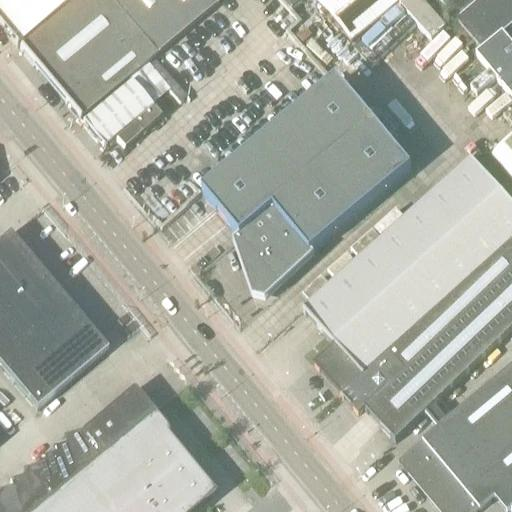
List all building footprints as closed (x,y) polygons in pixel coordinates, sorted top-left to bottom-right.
[(0,0),(0,29),(17,49),(74,0),(0,0)] [(80,0),(63,14),(19,51),(79,122),(216,8),(209,0),(80,0)] [(282,0),(292,11),(304,0),(282,0)] [(328,0),(320,7),(351,44),(403,0),(328,0)] [(437,0),(456,22),(482,0),(437,0)] [(482,0),(456,22),(482,52),(511,26),(511,3),(509,0),(482,0)] [(511,26),(482,52),(487,58),(484,61),(493,72),(511,55),(511,26)] [(511,55),(493,72),(511,94),(511,55)] [(202,196),(239,241),(240,241),(256,289),(264,286),(269,292),(315,255),(412,174),(337,84),(202,196)] [(130,85),(81,126),(102,150),(151,109),(130,85)] [(151,111),(114,143),(121,152),(158,120),(151,111)] [(511,140),(492,158),(511,180),(511,140)] [(511,208),(471,163),(303,314),(306,317),(316,329),(333,347),(336,350),(315,369),(342,399),(387,358),(388,358),(511,247),(511,246),(511,208)] [(4,239),(0,242),(0,282),(24,262),(4,239)] [(387,358),(342,399),(358,417),(364,411),(366,414),(380,428),(396,445),(425,417),(511,333),(511,246),(511,247),(388,358),(387,358)] [(24,262),(0,282),(0,308),(4,313),(7,317),(44,286),(24,262)] [(44,286),(7,317),(17,329),(27,341),(64,311),(44,286)] [(64,311),(27,341),(30,344),(42,359),(46,364),(63,350),(83,333),(64,311)] [(4,313),(0,316),(0,342),(17,329),(7,317),(4,313)] [(17,329),(0,342),(0,368),(30,344),(27,341),(17,329)] [(63,350),(46,364),(63,384),(66,388),(103,357),(83,333),(63,350)] [(30,344),(0,368),(0,370),(12,385),(42,359),(30,344)] [(42,359),(12,385),(36,413),(63,390),(66,388),(63,384),(46,364),(42,359)] [(426,499),(511,426),(511,368),(399,464),(399,467),(426,499)] [(80,436),(76,437),(97,462),(153,417),(149,413),(132,392),(131,393),(108,413),(80,436)] [(196,511),(214,497),(151,420),(37,511),(196,511)] [(511,426),(426,499),(436,511),(480,511),(494,500),(504,511),(510,511),(511,510),(511,426)] [(62,442),(63,447),(64,448),(74,481),(97,462),(76,437),(62,442)] [(48,453),(50,459),(60,492),(74,481),(64,448),(48,453)] [(47,503),(60,492),(50,459),(35,464),(37,470),(47,503)] [(24,481),(33,511),(36,511),(47,503),(37,470),(22,475),(24,481)] [(16,511),(33,511),(24,481),(8,486),(10,492),(16,511)] [(0,511),(16,511),(10,492),(0,495),(0,511)]
